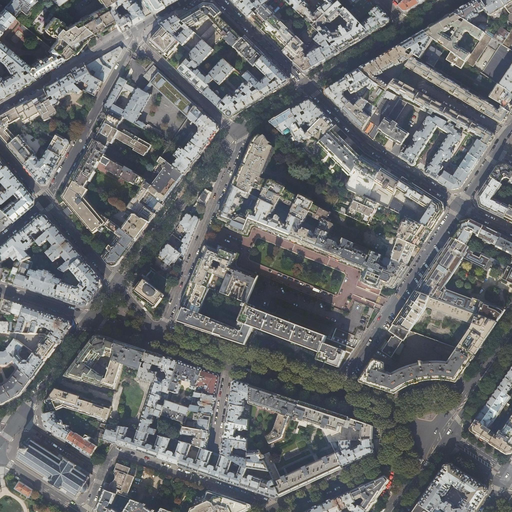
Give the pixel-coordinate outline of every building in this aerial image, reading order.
[(11,0),(3,9),(13,17),(20,9),(25,14),(29,9),(32,11),(34,9),(33,7),(38,0),(11,0)] [(98,0),(103,7),(77,21),(92,34),(104,27),(113,21),(104,6),(112,1),(112,0),(98,0)] [(112,0),(112,1),(115,5),(119,3),(119,2),(121,3),(119,5),(120,7),(122,6),(123,8),(125,7),(133,1),(132,0),(112,0)] [(144,0),(145,0),(151,10),(155,10),(157,9),(162,6),(157,1),(158,0),(144,0)] [(265,4),(269,0),(258,0),(254,5),(251,2),(252,2),(251,1),(250,0),(245,0),(236,6),(244,13),(249,18),(251,16),(265,4)] [(305,1),(303,0),(288,0),(286,2),(287,2),(290,5),(293,3),(297,7),(296,8),(296,7),(294,9),(303,18),(304,17),(303,16),(305,14),(310,20),(311,20),(312,19),(314,18),(312,17),(314,15),(308,8),(308,7),(309,7),(309,6),(308,5),(305,1)] [(410,0),(408,1),(406,0),(405,0),(400,5),(398,6),(403,11),(407,12),(411,10),(420,4),(417,0),(410,0)] [(478,14),(483,11),(483,10),(485,8),(484,7),(483,7),(482,5),(482,3),(481,2),(481,1),(480,1),(479,0),(475,0),(467,5),(453,13),(462,19),(465,21),(470,24),(472,20),(475,18),(478,17),(478,16),(478,15),(478,14)] [(484,0),(481,2),(482,3),(482,5),(483,7),(484,7),(485,8),(483,10),(483,11),(485,14),(486,13),(488,15),(490,16),(498,11),(505,22),(506,20),(508,17),(507,17),(509,14),(507,11),(500,0),(484,0)] [(511,0),(500,0),(507,11),(509,14),(507,17),(508,17),(506,20),(511,23),(511,3),(511,2),(511,0)] [(115,5),(112,1),(104,6),(113,21),(119,31),(125,28),(130,25),(124,14),(121,16),(119,15),(116,10),(115,10),(113,8),(114,8),(115,5)] [(138,8),(133,1),(125,7),(128,12),(124,14),(130,25),(137,20),(141,18),(142,14),(138,8)] [(336,6),(333,1),(330,3),(329,2),(327,4),(327,3),(317,12),(314,15),(312,17),(314,18),(312,19),(315,23),(315,24),(336,6)] [(341,10),(340,10),(339,9),(342,6),(340,3),(336,6),(315,24),(313,26),(320,34),(327,40),(331,43),(332,42),(334,42),(334,41),(336,42),(337,43),(333,45),(333,46),(340,52),(359,41),(370,34),(362,26),(360,26),(360,29),(357,28),(358,25),(359,25),(358,24),(359,23),(347,10),(347,11),(345,8),(342,10),(341,10)] [(204,4),(200,7),(202,12),(213,22),(222,13),(217,8),(214,5),(204,4)] [(265,4),(251,16),(259,24),(262,27),(274,16),(275,14),(265,4)] [(189,13),(179,19),(182,22),(186,25),(195,33),(203,40),(206,43),(217,31),(220,29),(213,22),(202,12),(200,7),(189,13)] [(360,24),(362,26),(370,34),(380,28),(389,23),(390,19),(385,14),(379,7),(360,24)] [(0,13),(0,50),(4,53),(32,77),(42,71),(56,64),(63,59),(50,48),(24,26),(20,23),(19,24),(32,35),(30,37),(46,50),(45,51),(48,55),(42,59),(41,58),(38,60),(37,59),(36,59),(37,61),(34,62),(34,63),(31,65),(31,66),(29,67),(0,42),(0,32),(1,32),(0,30),(2,28),(3,29),(13,17),(3,9),(0,13)] [(235,25),(222,13),(213,22),(220,29),(217,31),(222,36),(234,48),(234,47),(242,39),(233,30),(237,27),(235,25)] [(453,13),(439,22),(423,31),(433,39),(451,52),(466,62),(471,54),(471,53),(470,53),(462,48),(461,48),(456,45),(459,41),(460,41),(462,37),(462,36),(465,32),(466,32),(467,32),(467,31),(470,33),(470,34),(470,35),(471,35),(480,40),(484,33),(477,28),(475,27),(472,25),(470,24),(465,21),(463,24),(459,22),(459,20),(462,19),(453,13)] [(175,16),(170,18),(160,25),(163,28),(180,43),(183,46),(195,33),(186,25),(184,28),(180,24),(182,22),(179,19),(175,16)] [(288,30),(282,24),(281,24),(276,20),(276,18),(274,16),(262,27),(266,31),(281,46),(285,49),(297,38),(294,35),(293,36),(288,31),(288,30)] [(71,54),(88,35),(88,36),(92,34),(77,21),(72,24),(70,23),(67,27),(53,17),(49,21),(47,24),(43,28),(47,32),(48,32),(48,34),(51,34),(51,36),(52,36),(55,38),(55,41),(50,48),(63,59),(67,57),(70,53),(71,54)] [(477,28),(484,33),(485,34),(488,29),(486,28),(486,26),(485,25),(481,25),(480,24),(477,28)] [(501,27),(493,39),(500,43),(502,44),(510,33),(501,27)] [(168,55),(180,43),(163,28),(156,32),(151,35),(150,42),(152,43),(156,48),(165,55),(166,54),(168,55)] [(511,29),(510,33),(502,44),(509,48),(511,43),(511,29)] [(222,36),(217,31),(206,43),(211,47),(222,36)] [(421,59),(433,39),(423,31),(413,37),(399,46),(415,56),(416,56),(421,59)] [(493,39),(485,34),(484,33),(480,40),(471,54),(466,62),(473,67),(486,45),(495,51),(500,43),(493,39)] [(327,41),(327,40),(320,34),(314,40),(320,45),(321,46),(322,45),(323,47),(320,49),(323,52),(321,53),(323,55),(324,54),(327,60),(332,57),(340,52),(333,46),(331,47),(327,41)] [(245,36),(242,39),(234,47),(254,67),(256,66),(266,56),(257,47),(245,36)] [(297,38),(285,49),(283,52),(287,55),(294,62),(303,52),(305,50),(308,47),(297,37),(297,38)] [(211,47),(206,43),(203,40),(190,54),(193,61),(195,62),(199,66),(214,50),(211,47)] [(312,42),(308,47),(305,50),(306,51),(314,44),(312,42)] [(413,57),(415,56),(399,46),(384,55),(375,60),(383,72),(395,65),(396,66),(401,63),(400,62),(402,61),(403,59),(409,63),(413,58),(413,57)] [(426,62),(433,67),(442,53),(431,46),(426,54),(429,57),(426,62)] [(123,49),(120,47),(109,53),(100,59),(104,66),(112,70),(116,63),(123,49)] [(313,52),(308,55),(308,56),(311,62),(309,63),(313,69),(320,64),(327,60),(324,54),(323,55),(321,53),(323,52),(320,49),(319,49),(314,51),(315,53),(314,54),(313,52)] [(304,53),(303,52),(294,62),(303,72),(307,72),(309,71),(313,69),(309,63),(311,62),(308,56),(308,55),(306,55),(304,53)] [(466,62),(451,52),(446,60),(461,69),(466,62)] [(4,53),(0,57),(0,61),(1,63),(1,64),(4,69),(5,68),(9,74),(1,79),(0,77),(0,76),(0,98),(15,90),(34,79),(32,77),(4,53)] [(249,72),(244,78),(250,83),(255,87),(258,91),(265,97),(273,93),(285,85),(288,83),(289,79),(274,64),(266,56),(256,66),(267,77),(261,83),(249,72)] [(417,60),(413,58),(409,63),(406,67),(416,73),(441,88),(468,104),(492,119),(500,123),(504,122),(507,117),(510,113),(501,107),(499,111),(495,108),(495,107),(488,103),(489,100),(486,98),(484,101),(474,95),(474,96),(469,93),(470,92),(460,86),(461,85),(459,84),(459,86),(448,79),(447,80),(443,77),(444,76),(435,71),(436,69),(433,67),(432,69),(422,63),(421,64),(417,61),(417,60)] [(93,63),(86,66),(93,77),(104,83),(108,77),(112,70),(104,66),(100,59),(93,63)] [(224,59),(209,75),(214,80),(215,81),(220,85),(235,69),(224,59)] [(375,60),(367,65),(359,70),(368,78),(376,84),(386,90),(389,87),(393,82),(391,80),(383,72),(375,60)] [(145,70),(146,72),(147,70),(149,71),(154,66),(156,64),(153,61),(145,70)] [(199,66),(195,62),(193,62),(191,64),(187,61),(178,71),(192,84),(204,94),(210,87),(208,85),(209,84),(210,84),(214,80),(209,75),(206,78),(201,74),(202,73),(201,73),(201,72),(198,69),(197,70),(196,70),(194,71),(190,67),(192,65),(195,68),(197,68),(199,66)] [(403,65),(391,80),(393,82),(395,79),(406,67),(403,65)] [(81,70),(73,74),(79,85),(84,82),(90,86),(87,92),(96,97),(100,91),(104,83),(93,77),(86,66),(81,70)] [(147,70),(146,72),(144,74),(146,75),(144,77),(188,117),(197,105),(154,66),(149,71),(147,70)] [(511,67),(500,86),(511,93),(511,67)] [(351,75),(346,77),(357,95),(361,97),(363,99),(365,100),(376,84),(368,78),(359,70),(356,71),(351,75)] [(81,88),(79,85),(73,74),(67,78),(55,85),(45,90),(47,94),(56,108),(60,105),(61,103),(60,101),(63,99),(72,93),(76,93),(79,96),(79,95),(84,90),(81,88)] [(354,98),(357,95),(346,77),(337,83),(326,90),(325,93),(334,102),(342,110),(350,102),(344,96),(344,92),(349,90),(354,98)] [(137,90),(126,84),(128,82),(121,78),(105,107),(108,109),(124,118),(162,139),(163,136),(160,134),(161,132),(148,125),(147,126),(140,122),(139,122),(138,123),(136,122),(152,95),(139,87),(137,90)] [(408,86),(395,79),(393,82),(389,87),(398,92),(397,92),(400,94),(401,94),(405,96),(404,97),(414,103),(422,107),(421,110),(424,111),(425,108),(430,111),(426,110),(425,112),(428,113),(432,115),(434,112),(450,121),(448,123),(451,125),(453,122),(458,125),(457,125),(454,124),(453,126),(455,127),(460,129),(461,126),(468,130),(466,133),(468,133),(470,131),(476,134),(475,135),(478,136),(482,138),(480,141),(488,146),(492,141),(494,137),(493,133),(485,128),(460,115),(434,101),(408,86)] [(222,87),(220,85),(215,81),(210,87),(204,94),(206,96),(209,99),(215,105),(218,108),(222,104),(224,102),(230,95),(222,87)] [(226,107),(222,104),(218,108),(223,112),(228,117),(232,117),(255,103),(265,97),(258,91),(254,93),(251,91),(255,87),(250,83),(247,85),(245,84),(236,93),(237,95),(235,98),(231,95),(232,93),(223,85),(222,87),(230,95),(224,102),(228,105),(226,107)] [(400,97),(386,90),(376,84),(365,100),(377,108),(363,130),(365,132),(371,122),(380,129),(399,99),(400,97)] [(511,105),(509,103),(511,99),(511,93),(500,86),(499,85),(490,98),(502,105),(501,107),(510,113),(511,110),(511,105)] [(58,112),(56,108),(47,94),(42,97),(34,102),(39,111),(46,122),(48,120),(48,119),(55,115),(55,114),(58,112)] [(361,97),(357,95),(354,98),(350,102),(342,110),(352,120),(363,130),(377,108),(365,100),(363,99),(355,106),(352,103),(356,102),(361,97)] [(407,103),(399,99),(380,129),(378,132),(391,140),(397,144),(402,147),(403,145),(410,135),(397,127),(399,125),(395,123),(407,103)] [(28,106),(33,102),(33,100),(30,100),(21,105),(24,109),(24,108),(25,108),(26,108),(28,107),(28,106)] [(301,105),(291,111),(298,122),(301,127),(305,125),(305,124),(306,123),(308,123),(309,123),(310,124),(309,126),(311,128),(305,134),(306,136),(319,122),(317,121),(319,119),(320,120),(326,115),(312,101),(308,100),(301,105)] [(41,113),(39,111),(34,102),(33,102),(28,106),(28,107),(26,108),(25,108),(24,108),(24,109),(21,105),(20,106),(16,108),(21,118),(24,123),(41,113)] [(200,128),(200,130),(200,132),(198,132),(190,143),(204,151),(209,143),(214,136),(216,135),(219,130),(218,125),(202,110),(197,105),(188,117),(200,128)] [(18,136),(15,138),(7,128),(8,127),(8,126),(21,118),(16,108),(9,112),(0,117),(0,136),(1,139),(8,146),(18,137),(18,136)] [(117,130),(124,118),(108,109),(105,114),(107,115),(102,125),(94,139),(107,147),(110,143),(112,144),(116,138),(135,149),(134,150),(145,156),(147,153),(148,153),(152,145),(125,130),(124,131),(122,133),(117,130)] [(294,124),(298,122),(291,111),(284,115),(271,123),(277,128),(279,126),(281,129),(279,130),(283,134),(285,133),(286,133),(288,131),(289,131),(291,129),(297,139),(299,138),(302,142),(307,138),(306,136),(305,134),(302,129),(300,130),(297,125),(296,125),(295,125),(294,124)] [(332,120),(326,115),(320,120),(319,122),(306,136),(307,138),(309,140),(310,139),(311,139),(313,136),(314,137),(319,132),(319,131),(320,129),(322,129),(321,131),(323,133),(322,134),(326,138),(333,130),(337,126),(332,120)] [(198,130),(200,130),(200,128),(188,117),(177,135),(188,142),(191,138),(188,137),(193,131),(195,133),(198,130)] [(453,126),(451,125),(449,128),(445,126),(447,123),(435,117),(434,120),(431,118),(430,119),(429,118),(427,122),(426,121),(424,124),(426,126),(427,127),(424,132),(422,131),(420,130),(419,133),(418,132),(415,138),(416,138),(414,140),(415,142),(417,143),(413,148),(412,147),(410,147),(408,145),(406,147),(409,149),(408,150),(409,150),(407,154),(403,152),(400,157),(413,166),(414,166),(415,166),(415,165),(415,164),(415,163),(422,151),(423,151),(426,147),(425,146),(430,139),(433,135),(437,127),(439,128),(439,129),(447,134),(448,134),(450,135),(445,142),(442,147),(438,154),(437,154),(434,158),(435,159),(427,171),(426,171),(425,172),(425,173),(425,174),(426,174),(438,182),(442,176),(439,174),(441,171),(442,171),(442,170),(445,171),(446,169),(444,168),(442,166),(441,166),(444,161),(445,161),(448,162),(449,160),(450,160),(453,155),(452,154),(454,152),(452,151),(451,150),(455,145),(456,145),(458,146),(459,143),(461,139),(462,138),(460,137),(460,136),(460,134),(454,130),(455,129),(454,128),(455,127),(453,126)] [(342,140),(333,130),(326,138),(319,144),(352,175),(354,171),(361,158),(350,147),(349,146),(343,140),(342,140)] [(24,136),(22,133),(18,137),(8,146),(11,150),(20,160),(25,166),(32,158),(35,154),(35,153),(22,138),(24,136)] [(64,151),(68,144),(70,144),(70,143),(69,141),(69,140),(58,134),(49,150),(63,157),(62,157),(62,155),(64,151)] [(233,186),(250,194),(253,189),(254,189),(255,188),(264,193),(261,200),(268,204),(276,208),(284,212),(288,214),(290,215),(298,219),(304,222),(306,223),(314,227),(318,229),(323,231),(329,234),(333,224),(326,220),(329,213),(313,205),(314,203),(300,195),(299,197),(285,190),(286,188),(270,180),(269,182),(261,178),(273,147),(270,146),(271,143),(269,142),(267,140),(266,138),(265,136),(262,138),(260,135),(258,137),(255,141),(253,144),(249,153),(242,171),(239,178),(237,177),(233,186)] [(108,147),(107,147),(94,139),(89,148),(91,149),(89,153),(80,168),(77,173),(76,172),(71,180),(72,181),(78,184),(86,188),(89,182),(90,182),(96,172),(95,172),(100,162),(109,167),(107,170),(141,188),(146,181),(147,180),(134,173),(135,172),(127,167),(126,169),(105,157),(106,155),(104,154),(108,147)] [(483,154),(488,146),(480,141),(478,140),(474,146),(473,145),(472,146),(473,147),(469,154),(479,160),(483,154)] [(200,156),(204,151),(190,143),(185,149),(182,147),(175,156),(179,159),(173,166),(184,174),(185,175),(189,170),(200,156)] [(406,147),(403,145),(402,147),(397,144),(391,152),(394,154),(400,157),(403,152),(406,147)] [(36,155),(35,154),(32,158),(25,166),(28,170),(34,177),(41,185),(47,185),(48,183),(51,177),(55,171),(60,162),(63,157),(49,150),(44,158),(42,160),(43,161),(40,164),(37,161),(39,160),(39,158),(36,155)] [(475,167),(479,160),(469,154),(465,160),(464,159),(463,160),(464,161),(460,168),(470,174),(475,167)] [(179,180),(184,174),(173,166),(162,157),(158,162),(163,165),(161,167),(164,169),(152,185),(147,182),(146,181),(141,188),(126,210),(133,213),(150,222),(154,217),(156,214),(151,210),(152,209),(146,205),(145,205),(144,205),(140,202),(148,190),(163,201),(164,200),(179,180)] [(362,157),(361,158),(354,171),(374,184),(383,169),(374,164),(362,157)] [(12,175),(3,163),(0,165),(0,182),(4,187),(4,190),(2,192),(0,191),(0,201),(11,192),(20,184),(12,175)] [(494,172),(490,177),(502,185),(506,190),(510,181),(511,177),(511,167),(507,165),(497,167),(494,172)] [(467,179),(470,174),(460,168),(456,173),(455,172),(454,173),(456,174),(453,178),(463,184),(467,179)] [(392,175),(383,169),(374,184),(375,184),(394,195),(396,190),(399,183),(401,180),(392,175)] [(444,172),(442,176),(438,182),(444,186),(451,190),(461,188),(463,184),(453,178),(448,175),(449,173),(448,173),(447,174),(444,172)] [(403,177),(401,180),(399,183),(396,190),(429,210),(420,224),(433,230),(436,225),(443,214),(445,212),(443,203),(439,200),(425,191),(408,180),(403,177)] [(502,185),(490,177),(483,189),(477,197),(480,207),(490,212),(504,219),(510,207),(493,198),(502,185)] [(86,188),(78,184),(72,181),(68,189),(63,197),(66,201),(70,205),(69,206),(74,212),(75,211),(82,219),(92,231),(94,234),(105,225),(106,226),(110,220),(100,213),(99,214),(85,197),(89,190),(86,188)] [(368,195),(370,192),(354,187),(354,185),(348,183),(347,188),(368,195)] [(20,184),(11,192),(16,198),(12,202),(11,201),(1,209),(0,207),(0,209),(3,213),(5,212),(7,214),(5,216),(10,221),(21,212),(31,204),(32,197),(27,192),(20,184)] [(238,233),(243,235),(244,234),(247,235),(248,235),(250,230),(251,226),(254,225),(258,227),(268,204),(261,200),(255,211),(256,212),(255,214),(254,214),(253,212),(250,211),(250,210),(249,208),(248,208),(248,207),(245,206),(244,206),(242,206),(242,208),(241,207),(242,204),(243,204),(244,202),(243,201),(244,200),(240,199),(241,196),(248,199),(250,194),(233,186),(232,185),(228,198),(222,211),(220,210),(217,217),(219,218),(218,219),(228,223),(226,227),(227,227),(230,228),(230,229),(235,231),(234,232),(236,232),(238,233)] [(197,201),(206,206),(211,192),(206,189),(197,201)] [(159,203),(159,202),(162,203),(163,201),(148,190),(140,202),(144,205),(145,205),(146,205),(152,209),(151,210),(156,214),(157,211),(154,209),(154,208),(157,210),(161,204),(159,203)] [(375,203),(369,200),(364,197),(357,194),(347,216),(368,225),(378,204),(375,203)] [(401,214),(406,217),(411,220),(416,213),(393,199),(394,196),(393,196),(388,208),(401,214)] [(273,215),(276,208),(268,204),(258,227),(263,229),(266,230),(275,234),(278,236),(289,240),(289,239),(298,219),(290,215),(287,222),(288,223),(286,227),(286,225),(282,224),(283,223),(283,222),(279,220),(280,218),(280,217),(279,216),(278,216),(277,216),(275,220),(274,220),(271,219),(269,220),(269,219),(271,215),(272,215),(273,215)] [(67,215),(72,213),(69,207),(64,209),(67,215)] [(0,221),(4,226),(5,226),(8,223),(10,221),(5,216),(3,213),(0,209),(0,221)] [(146,228),(150,222),(133,213),(124,225),(112,216),(110,220),(137,240),(146,228)] [(182,241),(184,243),(189,246),(197,226),(200,219),(199,218),(195,215),(193,218),(189,215),(188,213),(184,219),(179,225),(184,229),(184,230),(188,233),(182,241)] [(32,223),(19,233),(26,241),(28,240),(30,242),(28,244),(31,247),(37,242),(37,241),(34,237),(40,231),(41,231),(40,230),(40,229),(41,228),(46,234),(56,225),(51,219),(47,215),(41,215),(32,223)] [(420,224),(411,220),(406,217),(403,222),(405,223),(402,228),(402,227),(400,231),(401,232),(398,238),(414,246),(415,246),(419,239),(424,243),(427,239),(433,230),(420,224)] [(302,225),(304,222),(298,219),(289,239),(290,240),(298,243),(301,245),(302,244),(307,247),(315,250),(323,231),(318,229),(316,235),(314,235),(313,235),(313,233),(304,229),(302,230),(301,230),(300,228),(301,226),(302,225)] [(479,237),(484,226),(477,223),(470,219),(461,222),(462,224),(458,225),(460,230),(456,235),(453,239),(467,245),(472,235),(477,237),(479,237)] [(137,240),(110,220),(106,226),(112,230),(118,235),(102,257),(108,264),(118,264),(122,259),(133,245),(137,240)] [(56,225),(46,234),(37,241),(37,242),(40,246),(48,240),(54,246),(46,253),(53,262),(62,255),(67,262),(59,269),(65,273),(70,269),(83,257),(78,252),(62,233),(56,225)] [(493,231),(484,226),(479,237),(484,240),(483,241),(490,244),(491,243),(496,246),(502,235),(493,231)] [(327,238),(329,234),(323,231),(315,250),(319,252),(328,255),(327,256),(331,257),(341,261),(347,248),(341,246),(339,247),(337,246),(337,243),(331,240),(330,241),(329,242),(327,240),(326,238),(327,238)] [(26,241),(19,233),(8,243),(0,249),(0,259),(3,263),(11,257),(15,262),(18,259),(21,262),(22,262),(26,260),(31,258),(26,252),(31,248),(31,247),(28,244),(26,241)] [(511,239),(511,240),(502,235),(496,246),(496,247),(502,250),(502,251),(506,254),(507,253),(511,255),(511,239)] [(498,261),(467,245),(453,239),(451,237),(443,249),(433,264),(415,291),(497,322),(503,314),(481,307),(482,305),(472,301),(474,299),(444,288),(442,287),(439,284),(454,262),(478,274),(477,278),(487,283),(496,264),(502,267),(504,264),(501,262),(498,261)] [(342,244),(341,246),(347,248),(341,261),(350,264),(350,265),(351,265),(354,266),(355,266),(363,269),(366,261),(368,257),(368,255),(352,248),(354,243),(343,238),(342,242),(342,244)] [(410,256),(414,246),(398,238),(397,239),(399,240),(394,253),(395,253),(393,257),(389,256),(388,258),(393,260),(406,265),(410,256)] [(187,252),(189,246),(184,243),(178,251),(168,244),(164,249),(160,255),(165,259),(164,261),(169,265),(173,262),(175,263),(181,254),(185,256),(187,252)] [(204,253),(201,259),(202,260),(202,259),(213,264),(214,260),(216,261),(217,259),(220,260),(221,258),(223,259),(222,260),(223,261),(224,262),(222,267),(230,271),(235,273),(238,266),(237,266),(236,263),(238,260),(240,254),(239,254),(236,252),(229,248),(223,246),(222,247),(220,246),(218,245),(217,249),(207,245),(207,247),(205,246),(205,247),(202,253),(204,253)] [(371,250),(368,255),(368,257),(371,258),(369,263),(366,261),(363,269),(364,272),(362,276),(360,281),(361,282),(364,283),(364,284),(366,285),(368,286),(372,288),(372,287),(377,289),(381,280),(376,278),(377,276),(382,278),(385,269),(386,267),(383,265),(383,264),(382,264),(385,256),(371,250)] [(388,258),(385,256),(382,264),(383,264),(383,265),(386,267),(390,268),(391,271),(390,271),(389,271),(388,271),(387,270),(385,269),(382,278),(381,280),(377,289),(379,290),(380,290),(381,290),(384,285),(395,288),(401,279),(402,277),(403,276),(403,275),(409,266),(406,265),(393,260),(388,258)] [(83,257),(70,269),(82,283),(79,287),(77,287),(62,282),(61,286),(59,290),(56,298),(70,303),(82,307),(85,306),(88,305),(91,301),(100,289),(102,286),(102,280),(83,257)] [(202,260),(201,259),(200,259),(199,262),(198,262),(199,263),(197,267),(196,267),(197,267),(195,271),(194,272),(195,272),(193,276),(191,281),(208,288),(214,274),(227,279),(229,274),(230,271),(222,267),(220,267),(216,265),(213,264),(202,259),(202,260)] [(26,260),(22,262),(15,284),(18,285),(23,287),(25,288),(28,280),(29,276),(32,269),(34,263),(26,260)] [(22,262),(21,262),(16,264),(13,272),(13,271),(11,277),(9,277),(8,282),(11,283),(15,284),(22,262)] [(442,287),(455,267),(472,275),(477,278),(478,274),(454,262),(439,284),(442,287)] [(235,273),(233,276),(229,274),(227,279),(221,293),(227,295),(230,296),(231,294),(232,292),(236,282),(246,286),(245,288),(244,288),(241,295),(240,297),(240,298),(239,300),(248,303),(259,275),(249,271),(250,271),(248,270),(246,269),(246,270),(238,266),(235,273)] [(32,269),(29,276),(32,277),(31,281),(28,280),(25,288),(40,293),(56,298),(59,290),(56,289),(57,285),(61,286),(62,282),(63,279),(55,277),(56,275),(51,273),(51,272),(46,270),(46,268),(45,268),(44,271),(39,270),(38,272),(32,269)] [(9,270),(4,269),(1,280),(3,281),(8,282),(9,277),(11,277),(13,271),(9,270)] [(144,305),(150,310),(153,306),(155,307),(156,308),(165,296),(168,297),(173,284),(157,272),(153,276),(151,280),(146,276),(141,282),(134,292),(141,297),(147,301),(144,305)] [(241,316),(236,328),(212,319),(197,313),(184,307),(182,312),(179,318),(178,322),(203,330),(215,334),(225,337),(229,339),(246,344),(253,326),(268,332),(283,337),(297,343),(320,351),(317,358),(325,361),(322,369),(332,373),(341,369),(351,354),(359,342),(361,340),(368,322),(374,308),(362,303),(352,299),(348,310),(340,307),(316,298),(291,287),(269,278),(259,274),(259,275),(248,303),(239,300),(230,296),(227,295),(222,308),(241,316)] [(209,288),(208,288),(191,281),(186,293),(180,306),(184,307),(197,313),(199,307),(200,307),(201,306),(201,305),(200,305),(202,299),(204,299),(209,288)] [(493,329),(497,322),(415,291),(404,308),(393,325),(410,331),(440,342),(475,355),(478,350),(486,339),(493,329)] [(11,316),(15,303),(9,301),(5,300),(2,311),(0,316),(0,317),(0,319),(4,320),(7,321),(8,315),(11,316)] [(18,304),(15,303),(11,316),(9,322),(12,322),(19,325),(25,306),(18,304)] [(35,309),(25,306),(19,325),(17,333),(24,333),(25,328),(28,329),(29,325),(27,324),(28,321),(30,320),(29,321),(29,322),(30,323),(31,323),(32,323),(32,322),(32,321),(33,321),(34,322),(34,323),(30,332),(28,331),(27,333),(36,334),(38,327),(43,312),(35,309)] [(43,312),(38,327),(41,328),(42,328),(43,327),(51,329),(52,329),(53,329),(54,330),(49,337),(59,344),(66,334),(72,327),(71,324),(70,321),(58,317),(43,312)] [(12,322),(9,322),(0,321),(0,332),(17,333),(19,325),(12,322)] [(404,341),(410,331),(393,325),(389,331),(395,335),(403,340),(404,341)] [(49,337),(45,334),(40,334),(40,336),(42,336),(45,338),(34,353),(45,362),(49,357),(59,344),(49,337)] [(400,356),(405,344),(401,342),(403,340),(395,335),(394,338),(392,336),(388,342),(385,340),(379,350),(391,358),(394,353),(400,356)] [(96,337),(94,339),(92,341),(72,368),(66,376),(101,387),(101,386),(101,385),(116,341),(106,337),(102,336),(100,336),(98,336),(96,337)] [(6,338),(0,338),(0,346),(1,347),(7,348),(9,353),(14,359),(16,361),(32,380),(37,373),(39,370),(45,362),(34,353),(32,352),(30,353),(33,355),(28,361),(28,360),(27,360),(26,360),(25,361),(20,355),(20,352),(24,346),(15,339),(14,339),(6,338)] [(133,346),(116,341),(101,385),(114,389),(123,365),(141,371),(142,368),(143,364),(141,363),(142,359),(144,360),(147,351),(133,346)] [(471,360),(475,355),(440,342),(434,350),(442,357),(442,362),(432,362),(428,363),(422,363),(422,362),(420,362),(420,364),(415,365),(406,368),(398,371),(393,374),(384,371),(384,364),(370,359),(366,366),(360,374),(364,383),(372,386),(388,391),(395,394),(399,391),(403,388),(409,386),(413,384),(415,383),(420,382),(425,381),(432,380),(436,379),(437,379),(442,380),(448,380),(456,382),(459,378),(471,360)] [(145,369),(142,368),(141,371),(139,378),(154,383),(155,383),(156,377),(157,375),(158,372),(159,368),(163,356),(155,353),(147,351),(144,360),(144,362),(147,363),(147,364),(146,364),(145,368),(146,369),(145,369)] [(5,353),(0,352),(0,364),(7,365),(14,359),(9,353),(7,353),(5,353)] [(171,359),(163,356),(159,368),(163,369),(162,371),(162,372),(166,373),(167,376),(166,380),(165,380),(163,381),(160,380),(160,379),(156,377),(155,383),(170,388),(179,361),(171,359)] [(32,380),(16,361),(14,363),(18,368),(18,367),(21,368),(9,382),(1,387),(0,386),(0,404),(3,404),(21,395),(27,387),(32,380)] [(191,365),(179,361),(170,388),(169,390),(178,393),(181,384),(178,383),(180,378),(179,378),(180,375),(182,376),(182,380),(191,383),(189,388),(196,390),(199,381),(196,380),(197,376),(200,377),(203,369),(191,365)] [(506,395),(511,385),(511,366),(509,371),(497,388),(506,395)] [(211,372),(203,369),(200,377),(199,381),(196,390),(195,392),(216,396),(218,387),(219,377),(217,374),(211,372)] [(250,403),(251,385),(244,383),(237,381),(234,383),(231,395),(230,405),(245,408),(250,409),(250,404),(250,403),(248,403),(248,406),(246,405),(246,406),(245,406),(246,402),(244,400),(246,399),(247,401),(249,401),(249,402),(250,403)] [(170,388),(155,383),(154,383),(150,394),(146,406),(162,411),(164,406),(158,404),(158,403),(158,401),(165,403),(166,399),(169,390),(170,388)] [(262,389),(251,385),(250,403),(250,404),(280,414),(275,427),(274,430),(272,432),(270,433),(268,435),(265,436),(268,443),(281,437),(289,417),(295,418),(300,402),(291,399),(282,395),(272,392),(262,389)] [(508,396),(506,395),(497,388),(491,397),(482,411),(476,420),(487,427),(492,421),(489,419),(491,417),(493,418),(502,406),(504,407),(505,405),(503,404),(502,405),(500,404),(501,401),(504,403),(508,396)] [(51,396),(57,410),(63,423),(63,425),(69,426),(75,429),(95,439),(96,437),(101,427),(102,424),(105,424),(107,417),(111,406),(89,399),(71,394),(56,389),(53,392),(51,396)] [(214,406),(216,396),(195,392),(192,402),(194,402),(196,398),(199,398),(202,397),(201,402),(202,404),(201,405),(201,407),(202,407),(200,408),(199,407),(199,406),(191,405),(190,408),(189,412),(199,413),(213,415),(214,406)] [(51,413),(57,410),(51,396),(47,401),(42,407),(44,414),(51,413)] [(190,408),(166,399),(165,403),(164,406),(162,411),(161,414),(185,422),(189,412),(190,408)] [(314,406),(300,402),(295,418),(294,420),(299,422),(298,424),(306,427),(308,421),(324,427),(324,429),(326,429),(331,441),(332,441),(336,441),(341,441),(352,440),(355,440),(372,440),(373,431),(373,426),(362,422),(350,418),(338,414),(326,410),(314,406)] [(244,412),(245,408),(230,405),(228,415),(227,422),(249,426),(249,425),(249,419),(244,418),(242,419),(242,420),(240,420),(241,418),(242,417),(243,416),(243,413),(242,412),(244,412)] [(161,414),(162,411),(146,406),(143,417),(139,430),(144,431),(150,433),(155,434),(157,428),(154,427),(154,428),(152,428),(152,426),(150,426),(151,423),(152,423),(153,423),(154,422),(154,420),(154,419),(159,421),(161,414)] [(51,413),(44,414),(45,420),(46,427),(55,433),(67,440),(75,429),(69,426),(63,425),(63,423),(57,410),(51,413)] [(211,424),(213,415),(199,413),(198,422),(197,421),(196,424),(195,424),(195,427),(196,428),(195,430),(210,432),(211,424)] [(499,436),(487,427),(476,420),(473,424),(471,426),(472,433),(480,438),(500,450),(506,454),(511,453),(511,427),(507,424),(499,436)] [(248,443),(249,426),(227,422),(226,430),(224,439),(248,443)] [(107,425),(105,424),(102,424),(101,427),(106,428),(102,439),(114,443),(117,444),(123,427),(118,426),(116,431),(106,428),(107,425)] [(137,451),(144,431),(139,430),(138,430),(135,440),(134,440),(134,438),(133,438),(132,438),(128,437),(127,438),(126,437),(129,428),(123,427),(117,444),(130,449),(137,451)] [(208,442),(210,432),(195,430),(183,428),(179,441),(180,441),(181,442),(182,436),(185,436),(186,436),(186,437),(190,437),(190,436),(191,436),(193,436),(194,436),(195,437),(195,438),(192,445),(201,448),(207,450),(208,442)] [(95,439),(75,429),(67,440),(78,448),(91,456),(93,454),(102,439),(96,437),(95,439)] [(146,444),(150,433),(144,431),(137,451),(148,455),(158,458),(165,437),(159,435),(155,447),(154,447),(155,445),(153,445),(149,444),(146,444)] [(186,443),(181,442),(180,441),(176,454),(175,453),(175,452),(174,452),(170,451),(169,451),(167,451),(171,439),(165,437),(158,458),(169,462),(178,465),(186,443)] [(69,496),(76,500),(80,494),(81,492),(82,492),(84,492),(86,492),(88,491),(89,489),(89,487),(89,485),(87,483),(88,481),(92,474),(74,463),(59,453),(57,456),(30,438),(27,442),(26,441),(18,453),(19,454),(17,458),(33,468),(44,476),(42,479),(48,482),(69,496)] [(247,451),(248,443),(224,439),(223,447),(221,455),(227,457),(233,460),(235,462),(238,463),(241,465),(247,468),(247,459),(247,457),(240,456),(239,455),(238,454),(237,455),(236,456),(234,455),(232,454),(233,450),(234,450),(235,449),(233,449),(233,448),(234,447),(236,447),(236,448),(237,448),(238,448),(239,448),(243,449),(244,450),(245,450),(245,455),(247,455),(247,451)] [(352,448),(352,440),(341,441),(341,445),(344,452),(342,454),(340,451),(339,450),(336,452),(337,454),(343,468),(347,465),(354,462),(353,457),(352,457),(350,454),(351,454),(350,451),(353,450),(352,448)] [(373,440),(372,440),(355,440),(355,444),(356,445),(359,444),(361,444),(361,443),(363,443),(363,445),(353,450),(350,451),(351,454),(352,453),(354,456),(353,457),(354,462),(364,458),(374,453),(374,449),(373,446),(373,445),(373,440)] [(192,445),(188,443),(186,443),(178,465),(188,469),(199,472),(207,450),(201,448),(196,461),(195,460),(196,459),(194,459),(190,458),(189,458),(188,458),(192,445)] [(219,479),(227,457),(221,455),(217,468),(216,468),(217,466),(215,466),(211,465),(210,465),(208,465),(213,452),(207,450),(199,472),(210,476),(219,479)] [(259,450),(247,451),(247,455),(247,457),(252,457),(252,459),(247,459),(247,468),(269,471),(264,461),(260,461),(260,459),(263,459),(261,455),(259,450)] [(261,455),(263,459),(264,461),(269,471),(273,480),(276,485),(276,487),(280,496),(290,492),(304,485),(317,479),(330,473),(343,468),(337,454),(328,458),(327,456),(324,458),(324,459),(308,467),(307,465),(303,467),(304,469),(287,476),(286,474),(282,476),(283,478),(280,479),(268,452),(261,455)] [(229,472),(233,460),(227,457),(219,479),(230,483),(240,486),(245,473),(246,472),(246,470),(247,468),(241,465),(238,475),(236,474),(237,473),(235,473),(232,472),(231,472),(229,472)] [(138,477),(140,473),(140,472),(135,470),(118,464),(114,472),(116,472),(115,474),(116,475),(116,476),(116,478),(116,479),(115,481),(114,482),(113,483),(111,483),(111,485),(110,488),(106,486),(104,489),(117,494),(130,499),(131,497),(132,495),(131,495),(138,478),(139,479),(140,479),(141,477),(138,477)] [(486,486),(479,482),(460,469),(451,464),(445,465),(440,471),(435,479),(429,488),(422,498),(418,504),(430,511),(433,511),(436,508),(439,510),(441,508),(447,511),(474,511),(478,506),(485,495),(487,492),(486,486)] [(247,474),(245,473),(240,486),(248,489),(258,493),(263,479),(250,475),(250,476),(248,475),(248,476),(246,476),(247,474)] [(351,491),(355,500),(361,497),(362,498),(363,498),(364,500),(360,506),(368,511),(378,497),(389,481),(388,479),(386,477),(385,476),(367,484),(351,491)] [(269,481),(263,479),(258,493),(266,495),(275,498),(278,497),(280,496),(276,487),(274,488),(272,487),(271,486),(273,485),(274,486),(276,485),(273,480),(269,481)] [(15,489),(29,498),(34,490),(19,481),(15,489)] [(172,511),(162,508),(159,511),(154,511),(156,511),(155,510),(154,511),(153,511),(147,507),(146,506),(147,505),(146,504),(145,505),(143,504),(142,504),(141,503),(131,499),(130,501),(123,511),(118,511),(113,509),(112,510),(108,507),(109,507),(109,506),(111,503),(113,504),(117,494),(104,489),(99,501),(96,508),(97,511),(172,511)] [(245,511),(250,510),(249,504),(210,491),(207,492),(204,502),(197,506),(196,508),(193,510),(191,511),(245,511)] [(343,495),(336,498),(341,510),(349,506),(349,507),(349,508),(350,510),(351,511),(352,511),(353,511),(352,511),(367,511),(368,511),(360,506),(359,505),(358,507),(356,506),(353,503),(356,502),(355,500),(351,491),(343,495)] [(342,511),(341,510),(336,498),(322,504),(309,510),(309,511),(339,511),(340,511),(342,511)]
